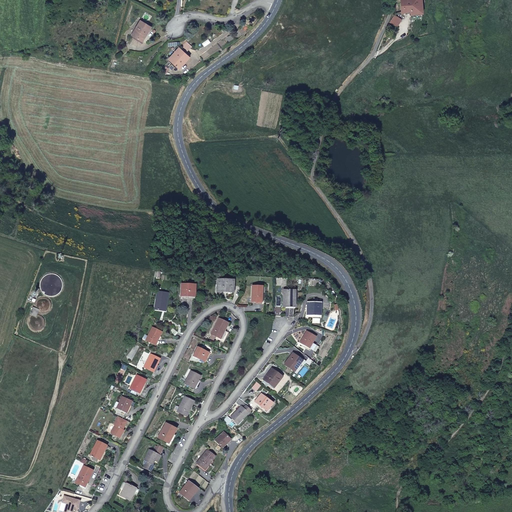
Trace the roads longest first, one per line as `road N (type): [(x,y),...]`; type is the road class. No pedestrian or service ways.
road 1 (secondary): [(230,477),(240,456),(346,355),(357,309),(333,262),(224,215),(200,189),(176,132),(188,86),(264,22),(272,6)]
road 2 (residential): [(92,511),(187,331),(209,308),(229,304),(243,332),(201,418)]
road 3 (track): [(0,476),(32,471),(60,370),(70,306),(62,303),(42,338),(22,330),(28,305)]
road 4 (track): [(0,59),(30,56),(188,86)]
road 5 (residential): [(201,418),(216,416),(238,393),(285,324)]
